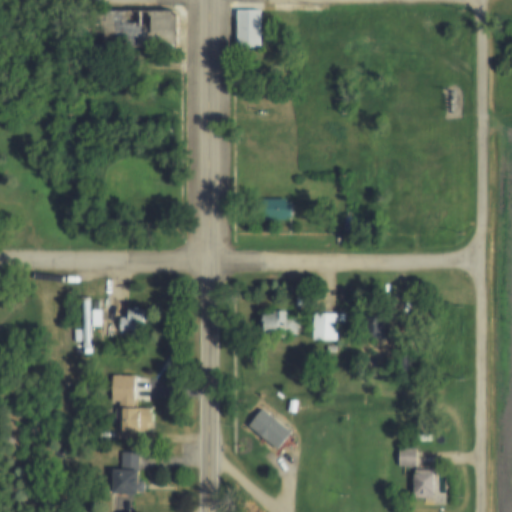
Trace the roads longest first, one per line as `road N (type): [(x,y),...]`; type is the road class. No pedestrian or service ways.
road 1 (tertiary): [(215,511),(204,0)]
road 2 (residential): [(489,0),(486,511)]
road 3 (residential): [(489,260),(0,260)]
